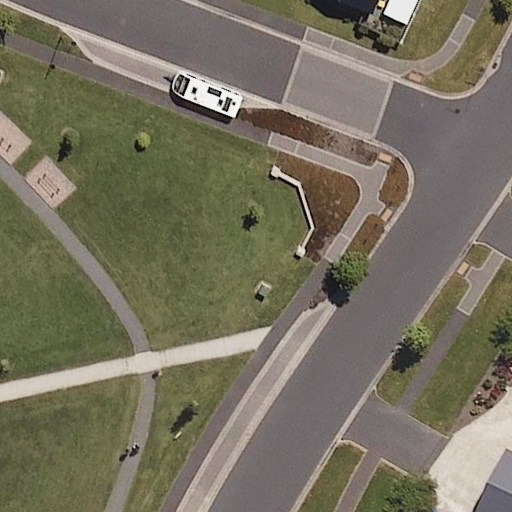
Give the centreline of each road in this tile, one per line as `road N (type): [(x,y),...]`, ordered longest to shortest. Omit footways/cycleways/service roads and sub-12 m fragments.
road 1 (residential): [(478,152),(458,196),(346,341),(249,511)]
road 2 (residential): [(478,152),(124,0)]
